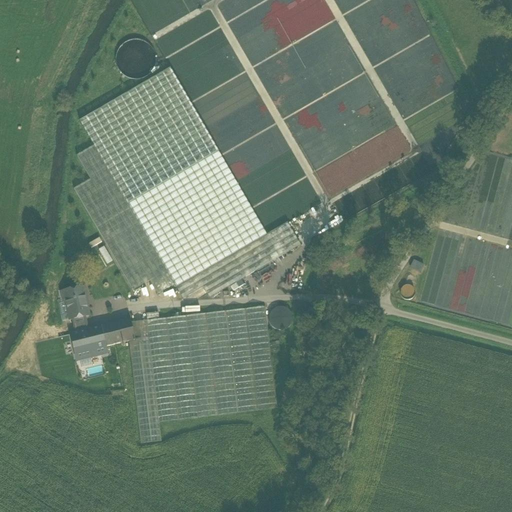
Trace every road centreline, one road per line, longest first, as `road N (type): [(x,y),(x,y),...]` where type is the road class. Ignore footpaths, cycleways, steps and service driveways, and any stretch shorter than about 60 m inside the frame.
road 1 (unclassified): [(378,307),(511,94)]
road 2 (track): [(320,511),(336,487),(378,307)]
